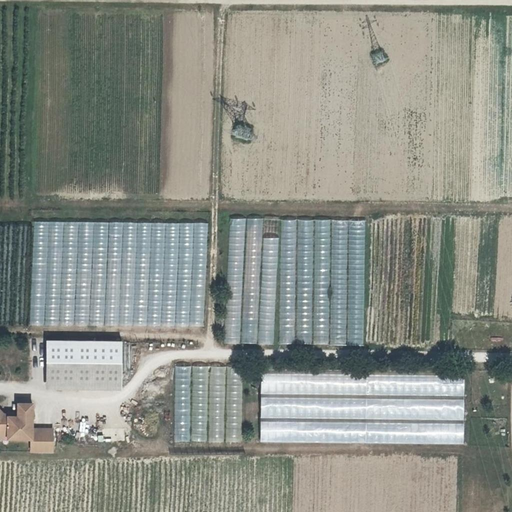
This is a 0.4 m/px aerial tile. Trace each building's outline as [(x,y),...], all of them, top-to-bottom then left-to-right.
[(364,345),(366,220),(228,218),(226,343),(277,344),(364,345)] [(206,222),(32,221),(31,325),(206,326),(206,222)] [(121,339),(49,339),(49,390),(120,389),(121,339)] [(175,365),(174,441),(242,441),(242,365),(175,365)] [(260,443),(463,442),(463,372),(259,373),(260,443)] [(30,420),(30,396),(15,396),(15,408),(4,409),(0,404),(0,433),(28,434),(28,446),(49,446),(51,421),(30,420)]
